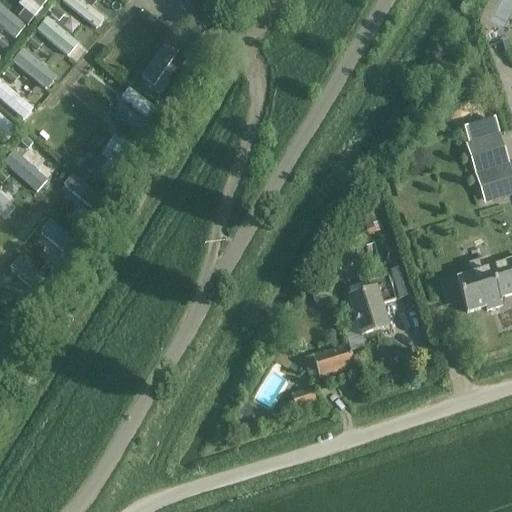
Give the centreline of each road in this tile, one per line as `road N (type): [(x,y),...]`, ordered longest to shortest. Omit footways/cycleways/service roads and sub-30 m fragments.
road 1 (unclassified): [(65,511),(115,456),(383,0)]
road 2 (unclassified): [(135,511),(511,387)]
road 3 (track): [(140,0),(50,106)]
